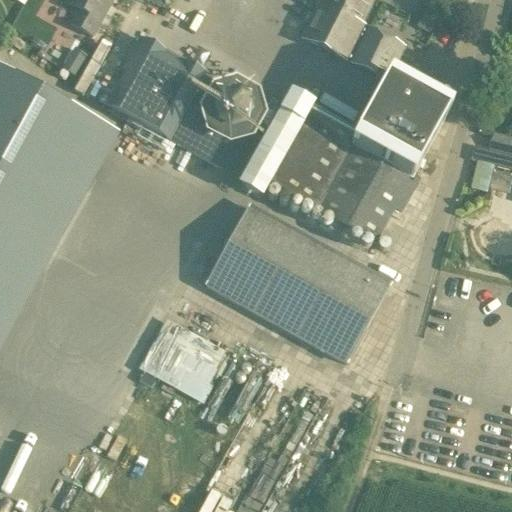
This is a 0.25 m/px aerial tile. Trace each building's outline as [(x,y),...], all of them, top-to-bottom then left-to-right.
[(65,0),(64,4),(75,10),(67,25),(93,40),(114,0),(65,0)] [(343,61),(361,25),(374,0),(322,0),(302,40),(343,61)] [(439,12),(427,6),(415,29),(427,35),(439,12)] [(361,25),(343,61),(379,79),(351,130),(313,110),(312,111),(288,97),(237,188),(262,201),(268,189),(375,247),(400,201),(408,204),(420,182),(413,179),(450,110),(390,78),(406,48),(361,25)] [(20,53),(24,47),(14,40),(10,45),(20,53)] [(131,74),(110,111),(224,173),(241,142),(244,144),(265,106),(227,85),(224,90),(206,80),(207,78),(187,67),(186,70),(165,59),(167,56),(143,43),(127,72),(131,74)] [(74,79),(87,58),(73,50),(61,71),(74,79)] [(0,350),(118,136),(0,70),(0,350)] [(511,138),(493,134),(489,151),(475,147),(471,162),(511,171),(511,138)] [(509,194),(511,181),(511,175),(494,171),(490,190),(509,194)] [(346,366),(390,287),(249,210),(206,288),(346,366)] [(203,388),(221,352),(165,324),(141,372),(196,399),(201,387),(203,388)]
